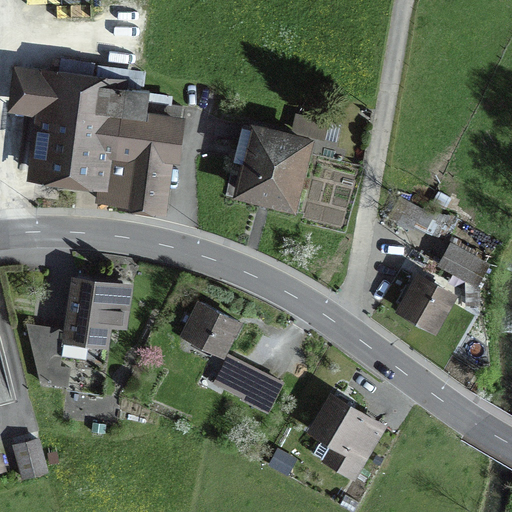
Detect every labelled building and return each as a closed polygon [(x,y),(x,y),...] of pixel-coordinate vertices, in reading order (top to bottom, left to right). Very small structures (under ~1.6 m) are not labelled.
[(126,86),(17,73),(11,119),(39,122),(31,185),(102,194),(100,207),(167,215),(173,167),(181,168),(186,127),(147,122),(150,100),(125,96),(126,86)] [(296,213),(314,146),(255,130),(237,198),(296,213)] [(451,243),(438,264),(472,284),(484,263),(451,243)] [(457,301),(415,274),(392,311),(434,338),(457,301)] [(133,290),(73,282),(67,329),(65,340),(109,346),(112,327),(127,330),(133,290)] [(225,357),(241,324),(200,304),(184,337),(225,357)] [(26,323),(40,383),(59,387),(65,340),(67,329),(26,323)] [(270,414),(284,386),(232,360),(218,388),(270,414)] [(352,480),(385,426),(332,395),(311,431),(334,445),(323,463),(352,480)] [(33,441),(11,447),(20,477),(42,471),(33,441)]
